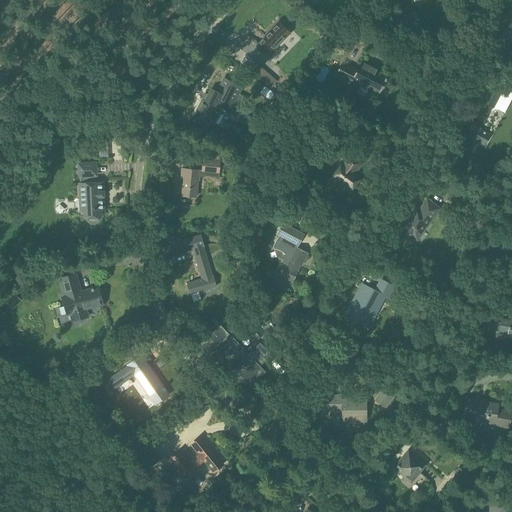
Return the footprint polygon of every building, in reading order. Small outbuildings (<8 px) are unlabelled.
[(385,0),(384,4),(394,8),(396,0),(385,0)] [(291,33),(278,20),(264,35),(265,36),(256,45),(269,58),(276,51),(274,49),(291,33)] [(387,82),(385,81),(388,75),(361,60),(357,68),(343,61),(335,76),(350,84),(352,82),(377,96),(379,93),(381,94),(387,82)] [(205,94),(194,114),(214,125),(215,123),(221,126),(223,123),(224,124),(228,118),(226,117),(228,113),(222,110),(222,109),(219,108),(223,101),(240,110),(246,98),(237,93),(241,87),(227,80),(219,94),(211,89),(207,95),(205,94)] [(491,87),(483,102),(487,105),(491,107),(494,108),(494,107),(504,112),(511,98),(491,87)] [(313,113),(324,120),(329,111),(318,105),(313,113)] [(461,133),(460,136),(465,139),(467,136),(474,140),(484,145),(489,134),(479,129),(485,117),(481,115),(472,110),(461,133)] [(367,136),(356,129),(350,138),(361,145),(367,136)] [(342,164),(330,180),(338,186),(340,183),(350,191),(351,190),(353,190),(355,189),(356,187),(356,185),(356,183),(360,178),(354,173),(361,163),(351,154),(343,165),(342,164)] [(201,171),(199,170),(200,170),(182,168),(181,176),(183,176),(182,196),(196,197),(198,180),(199,180),(199,176),(218,177),(219,160),(202,159),(201,171)] [(79,176),(79,184),(81,211),(85,211),(85,218),(87,218),(88,221),(90,224),(95,223),(97,221),(97,217),(99,217),(99,210),(103,210),(103,197),(104,197),(104,191),(102,191),(102,183),(92,184),(92,176),(96,175),(95,163),(78,164),(79,176)] [(461,210),(469,199),(454,187),(445,199),(461,210)] [(410,240),(412,236),(417,240),(440,208),(432,202),(432,200),(429,198),(427,199),(420,208),(415,205),(407,215),(405,215),(404,217),(404,219),(398,227),(403,230),(401,233),(401,238),(405,240),(410,240)] [(278,236),(273,246),(276,257),(279,259),(281,260),(280,262),(275,271),(292,281),(298,271),(297,270),(300,265),(301,265),(308,254),(297,248),(305,234),(282,222),(276,235),(278,236)] [(193,250),(196,258),(202,278),(187,282),(190,294),(199,291),(199,292),(207,290),(207,289),(216,286),(213,275),(212,276),(206,255),(203,248),(204,247),(200,234),(177,242),(181,254),(193,250)] [(498,256),(479,248),(475,259),(494,267),(498,256)] [(91,289),(80,293),(79,288),(75,274),(60,278),(64,292),(65,297),(62,298),(67,314),(77,311),(77,312),(79,312),(78,311),(104,303),(101,290),(99,290),(98,287),(93,289),(93,288),(91,289)] [(380,278),(373,290),(385,297),(384,298),(388,300),(395,286),(380,278)] [(385,297),(373,290),(362,284),(345,315),(368,327),(384,298),(385,297)] [(13,293),(0,305),(0,308),(2,311),(17,297),(13,293)] [(507,335),(511,336),(511,320),(486,316),(484,328),(507,332),(507,335)] [(216,346),(229,334),(216,321),(204,332),(216,346)] [(233,340),(229,343),(221,351),(217,354),(219,356),(229,367),(233,363),(242,373),(241,375),(250,385),(263,372),(257,366),(269,355),(265,351),(259,345),(254,351),(254,350),(248,356),(233,340)] [(435,351),(433,363),(440,364),(442,352),(435,351)] [(127,364),(127,365),(101,383),(108,393),(134,375),(154,405),(169,395),(141,355),(127,364)] [(373,401),(385,409),(395,394),(384,386),(373,401)] [(366,417),(366,403),(356,403),(356,395),(327,395),(327,410),(342,410),(342,422),(366,422),(366,417)] [(490,424),(499,425),(510,427),(511,412),(511,411),(497,409),(498,404),(484,401),(485,400),(461,396),(459,410),(471,412),(469,419),(469,420),(469,421),(470,422),(470,423),(471,424),(472,424),(472,425),(473,425),(474,425),(475,425),(476,425),(476,424),(477,424),(477,423),(478,423),(478,422),(478,421),(490,423),(490,424)] [(157,413),(161,419),(168,414),(164,408),(157,413)] [(399,416),(392,410),(385,419),(392,425),(399,416)] [(181,449),(170,457),(177,467),(176,468),(183,478),(206,459),(215,470),(223,464),(201,437),(193,444),(200,451),(189,459),(181,449)] [(408,449),(392,468),(411,483),(426,465),(408,449)] [(145,455),(135,464),(142,474),(153,465),(145,455)] [(463,463),(453,472),(468,486),(477,477),(463,463)]
